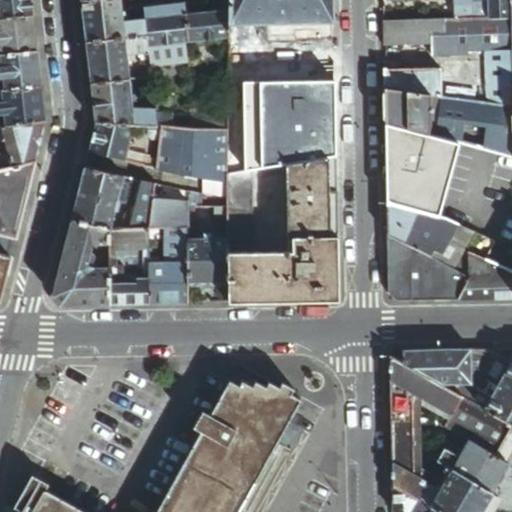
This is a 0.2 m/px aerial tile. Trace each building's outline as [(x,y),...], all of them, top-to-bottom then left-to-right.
[(0,0),(0,21),(35,18),(33,0),(0,0)] [(123,0),(101,0),(84,2),(86,17),(122,13),(125,13),(123,0)] [(233,0),(233,1),(233,11),(233,26),(255,26),(300,26),(315,26),(337,25),(336,0),(233,0)] [(511,0),(455,0),(456,22),(459,22),(472,22),(475,21),(511,20),(511,0)] [(199,15),(198,4),(187,6),(188,16),(199,15)] [(188,16),(187,6),(171,7),(172,18),(188,16)] [(172,18),(171,7),(159,9),(160,19),(172,18)] [(159,9),(146,10),(147,21),(160,19),(159,9)] [(190,44),(232,39),(233,26),(233,11),(227,12),(199,15),(188,16),(190,44)] [(123,23),(122,13),(86,17),(89,43),(148,37),(147,21),(123,23)] [(150,49),(190,44),(188,16),(172,18),(160,19),(147,21),(148,37),(150,49)] [(39,53),(35,18),(0,21),(0,49),(1,57),(39,53)] [(511,20),(475,21),(472,22),(473,53),(487,53),(511,52),(511,20)] [(459,22),(456,22),(386,23),(386,47),(437,46),(438,60),(473,59),(473,53),(472,22),(459,22)] [(150,49),(148,37),(89,43),(93,85),(131,81),(129,63),(127,63),(126,57),(140,55),(150,54),(150,49)] [(190,55),(190,44),(150,49),(150,54),(151,60),(190,55)] [(254,48),(232,47),(232,88),(254,88),(254,48)] [(511,52),(487,53),(488,93),(489,105),(511,107),(511,52)] [(43,88),(39,53),(1,57),(2,68),(0,68),(0,78),(3,79),(5,92),(43,88)] [(142,68),(152,68),(151,60),(150,54),(140,55),(142,68)] [(387,90),(436,97),(445,98),(445,87),(445,74),(397,74),(389,74),(387,74),(387,90)] [(131,81),(93,85),(97,123),(137,126),(153,127),(158,127),(157,111),(148,110),(131,108),(131,102),(130,96),(133,95),(131,81)] [(488,93),(445,87),(445,98),(489,105),(488,93)] [(47,122),(43,88),(5,92),(4,92),(5,104),(0,104),(0,113),(6,114),(7,127),(46,123),(47,122)] [(254,88),(232,88),(231,118),(231,132),(230,154),(252,150),(254,88)] [(436,137),(436,97),(387,90),(388,125),(415,132),(436,137)] [(511,107),(489,105),(445,98),(436,97),(436,137),(464,143),(511,154),(511,107)] [(193,130),(231,132),(231,118),(193,115),(193,130)] [(0,145),(7,145),(9,155),(0,155),(0,171),(36,165),(46,123),(7,127),(0,127),(0,145)] [(137,126),(97,123),(97,128),(91,154),(127,163),(137,126)] [(162,141),(163,128),(158,127),(153,127),(152,137),(156,141),(162,141)] [(205,178),(230,182),(230,154),(231,132),(193,130),(163,128),(162,141),(159,163),(159,171),(205,178)] [(384,198),(438,211),(456,148),(384,130),(384,198)] [(339,163),(338,136),(252,150),(230,154),(230,182),(253,177),(290,171),(332,164),(339,163)] [(340,235),(339,163),(332,164),(290,171),(289,235),(333,235),(340,235)] [(12,259),(17,240),(36,165),(0,171),(0,302),(2,302),(12,259)] [(125,179),(87,169),(74,221),(111,231),(112,231),(116,214),(120,213),(122,204),(120,201),(125,179)] [(254,251),(253,177),(230,182),(230,200),(230,208),(230,219),(230,240),(230,252),(254,251)] [(230,182),(205,178),(205,200),(230,200),(230,182)] [(133,207),(139,183),(125,179),(120,201),(122,204),(133,207)] [(149,230),(151,230),(154,200),(156,187),(139,183),(133,207),(126,231),(149,230)] [(180,230),(180,206),(180,203),(154,200),(151,230),(180,230)] [(462,226),(448,220),(394,205),(389,204),(390,236),(442,265),(462,226)] [(191,230),(191,208),(191,206),(180,206),(180,230),(191,230)] [(230,219),(230,208),(217,208),(217,218),(230,219)] [(111,231),(74,221),(54,297),(61,306),(111,305),(111,270),(105,270),(94,270),(93,268),(87,266),(90,257),(93,246),(102,246),(111,246),(111,231)] [(468,229),(462,226),(442,265),(458,273),(464,261),(469,251),(478,234),(468,229)] [(150,243),(149,230),(126,231),(112,231),(111,231),(111,246),(111,255),(111,270),(123,270),(140,270),(150,270),(150,265),(150,243)] [(180,242),(180,230),(151,230),(149,230),(150,243),(180,242)] [(191,240),(191,230),(180,230),(180,242),(179,265),(190,265),(191,240)] [(488,260),(497,242),(479,234),(478,234),(469,251),(470,252),(488,260)] [(341,285),(340,235),(333,235),(289,235),(289,251),(273,251),(258,251),(254,251),(230,252),(230,286),(230,304),(258,303),(273,303),(324,302),(341,302),(341,285)] [(442,265),(390,236),(391,292),(399,300),(459,300),(470,280),(458,273),(442,265)] [(230,240),(191,240),(190,265),(190,287),(230,286),(230,252),(230,240)] [(179,265),(180,242),(150,243),(150,265),(179,265)] [(503,267),(511,249),(498,243),(497,242),(488,260),(498,265),(503,267)] [(470,252),(469,251),(464,261),(476,267),(470,279),(470,280),(492,276),(498,265),(488,260),(470,252)] [(96,258),(90,257),(87,266),(93,268),(96,258)] [(476,267),(464,261),(458,273),(470,279),(476,267)] [(150,305),(190,304),(190,287),(190,265),(179,265),(150,265),(150,270),(150,305)] [(493,299),(511,298),(511,271),(503,267),(498,265),(492,276),(470,280),(497,294),(493,299)] [(111,270),(111,305),(150,305),(150,270),(140,270),(139,278),(123,278),(123,270),(111,270)] [(140,270),(123,270),(123,278),(139,278),(140,270)] [(459,300),(493,299),(497,294),(470,280),(459,300)] [(511,349),(488,350),(511,363),(511,349)] [(405,351),(405,363),(427,376),(444,386),(451,385),(451,350),(405,351)] [(473,385),(473,350),(451,350),(451,385),(458,385),(473,385)] [(487,367),(487,350),(473,350),(473,385),(494,396),(501,384),(487,376),(487,367)] [(511,363),(488,350),(487,350),(487,367),(505,377),(501,384),(494,396),(486,410),(499,417),(511,424),(511,363)] [(392,351),(392,356),(405,363),(405,351),(392,351)] [(405,363),(392,356),(393,416),(393,430),(394,487),(420,501),(430,484),(428,483),(415,476),(415,469),(414,430),(414,416),(414,400),(416,396),(427,376),(405,363)] [(505,377),(487,367),(487,376),(501,384),(505,377)] [(452,416),(463,396),(458,394),(444,386),(427,376),(416,396),(452,416)] [(243,511),(303,402),(294,397),(297,391),(285,385),(282,390),(272,385),(269,390),(258,384),(254,390),(244,383),(240,389),(231,384),(160,511),(73,511),(47,497),(50,492),(35,483),(18,511),(243,511)] [(494,396),(473,385),(458,385),(458,394),(463,396),(486,410),(494,396)] [(482,447),(499,417),(486,410),(463,396),(452,416),(446,427),(470,441),(482,447)] [(511,464),(511,461),(511,424),(499,417),(482,447),(511,464)] [(470,441),(446,427),(439,440),(447,444),(463,453),(470,441)] [(447,444),(439,440),(435,446),(443,450),(447,444)] [(495,493),(511,464),(482,447),(470,441),(463,453),(459,460),(453,470),(495,493)] [(459,460),(463,453),(447,444),(443,450),(459,460)] [(443,450),(435,446),(429,456),(437,460),(443,450)] [(448,466),(453,470),(459,460),(443,450),(437,460),(448,466)] [(448,466),(437,460),(429,456),(427,461),(430,465),(444,473),(448,466)] [(450,476),(453,470),(448,466),(444,473),(450,476)] [(421,469),(415,469),(415,476),(428,483),(432,475),(421,469)] [(438,511),(483,511),(495,493),(453,470),(450,476),(446,483),(441,491),(431,508),(438,511)] [(430,484),(441,491),(446,483),(440,480),(432,475),(428,483),(430,484)] [(429,507),(431,508),(441,491),(430,484),(420,501),(429,507)] [(426,511),(429,507),(420,501),(394,487),(394,511),(426,511)]
